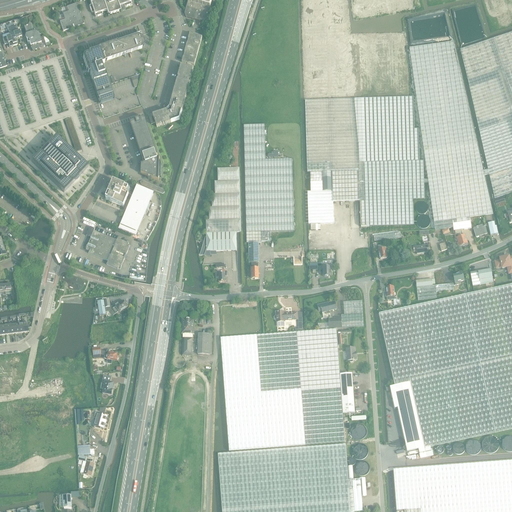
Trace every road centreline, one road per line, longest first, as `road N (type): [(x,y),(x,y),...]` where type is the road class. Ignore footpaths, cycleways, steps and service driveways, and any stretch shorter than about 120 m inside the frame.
road 1 (primary): [(169,293),(247,0)]
road 2 (primary): [(235,0),(159,292)]
road 3 (unclassified): [(364,279),(381,511)]
road 4 (unclassified): [(96,511),(140,300),(130,288)]
road 5 (primary): [(159,292),(123,511)]
road 6 (primary): [(133,511),(169,293)]
road 7 (unclassified): [(169,293),(235,296),(364,279)]
road 8 (unclassified): [(156,14),(162,27),(144,93),(155,103),(179,29),(173,10)]
road 9 (unclassified): [(364,279),(511,236)]
road 10 (unclassified): [(173,10),(164,3),(67,44)]
